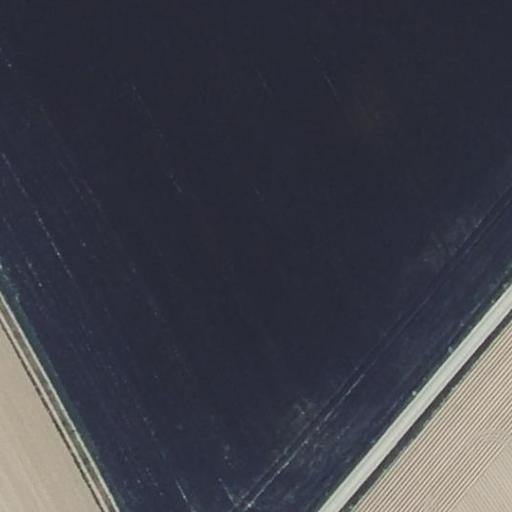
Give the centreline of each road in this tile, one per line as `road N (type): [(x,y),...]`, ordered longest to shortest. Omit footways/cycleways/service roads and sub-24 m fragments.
road 1 (unclassified): [(327,511),(511,295)]
road 2 (track): [(110,511),(0,307)]
